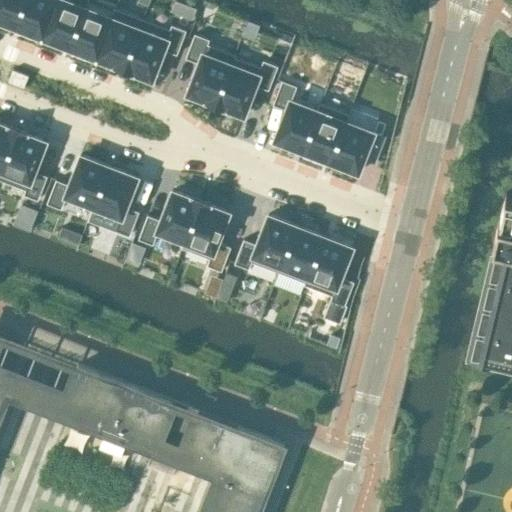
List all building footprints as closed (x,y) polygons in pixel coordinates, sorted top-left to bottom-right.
[(0,0),(0,19),(1,20),(2,19),(15,24),(24,0),(0,0)] [(24,0),(15,24),(29,30),(32,32),(33,31),(41,34),(41,36),(42,37),(55,0),(24,0)] [(55,0),(42,37),(43,37),(44,35),(52,39),(52,40),(56,41),(56,40),(70,45),(87,0),(55,0)] [(87,0),(70,45),(83,51),(87,53),(87,52),(96,55),(95,58),(96,58),(116,7),(115,6),(111,15),(86,6),(88,0),(87,0)] [(116,7),(96,58),(97,58),(98,56),(114,63),(117,65),(117,64),(124,67),(143,17),(116,7)] [(143,17),(124,67),(131,69),(131,70),(134,71),(134,70),(152,77),(164,47),(177,53),(186,29),(172,23),(170,28),(143,17)] [(195,32),(186,56),(199,61),(188,91),(206,98),(206,99),(209,100),(216,102),(235,53),(208,42),(210,38),(195,32)] [(235,53),(216,102),(222,105),(225,107),(226,106),(244,113),(256,83),(269,88),(278,64),(264,59),(261,65),(235,55),(236,53),(235,53)] [(13,68),(8,80),(24,86),(29,74),(13,68)] [(283,79),(273,103),(286,108),(275,138),(286,142),(285,143),(289,144),(289,143),(303,149),(321,102),(320,101),(318,108),(292,98),(297,84),(283,79)] [(321,102),(303,149),(330,159),(348,112),(321,102)] [(348,112),(330,159),(344,164),(344,165),(347,167),(348,166),(359,170),(370,140),(374,130),(373,129),(347,119),(349,113),(348,112)] [(379,119),(374,130),(382,133),(386,122),(379,119)] [(0,167),(1,168),(0,171),(0,174),(18,128),(11,125),(12,125),(8,123),(8,124),(0,121),(0,167)] [(18,128),(0,174),(0,177),(26,188),(24,192),(38,198),(47,174),(34,169),(46,139),(28,132),(28,131),(25,130),(18,128)] [(57,178),(47,201),(62,207),(65,198),(92,208),(109,164),(96,158),(96,157),(92,156),(92,157),(81,153),(70,183),(57,178)] [(109,164),(92,208),(93,209),(95,204),(121,214),(116,228),(130,233),(139,210),(126,204),(138,175),(127,170),(123,168),(123,169),(109,164)] [(148,213),(139,237),(153,242),(158,229),(185,239),(182,246),(183,246),(201,199),(195,196),(192,194),(191,195),(173,188),(161,218),(148,213)] [(495,241),(470,344),(493,350),(493,351),(511,355),(511,193),(506,192),(500,218),(499,218),(494,240),(495,241)] [(201,199),(183,246),(210,256),(207,263),(222,269),(231,245),(218,240),(229,210),(211,203),(211,202),(208,201),(201,199)] [(244,237),(235,261),(249,267),(252,260),(279,270),(297,223),(283,218),(284,217),(280,216),(280,217),(269,212),(257,242),(244,237)] [(297,223),(279,270),(305,280),(304,283),(305,283),(324,234),(297,223)] [(324,234),(305,283),(332,293),(324,315),(340,321),(347,303),(345,303),(354,280),(341,275),(353,245),(338,239),(338,238),(335,237),(334,238),(324,234)] [(258,511),(285,443),(78,362),(60,410),(86,420),(84,424),(138,445),(140,441),(215,470),(220,471),(203,511),(258,511)] [(0,418),(12,389),(7,387),(12,374),(0,369),(0,418)]
